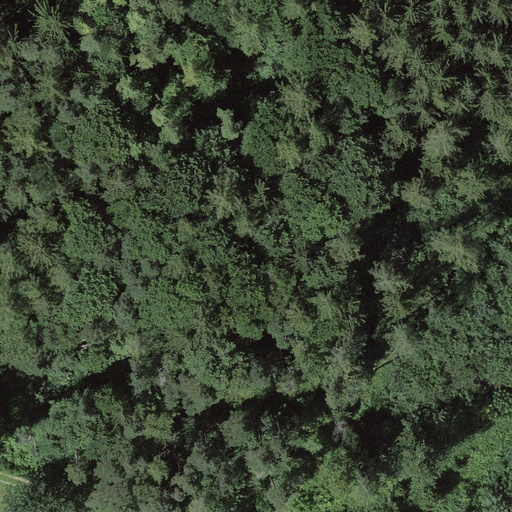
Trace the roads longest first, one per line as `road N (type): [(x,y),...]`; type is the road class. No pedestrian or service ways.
road 1 (track): [(511,196),(430,307),(378,359),(267,511)]
road 2 (track): [(123,511),(0,479)]
